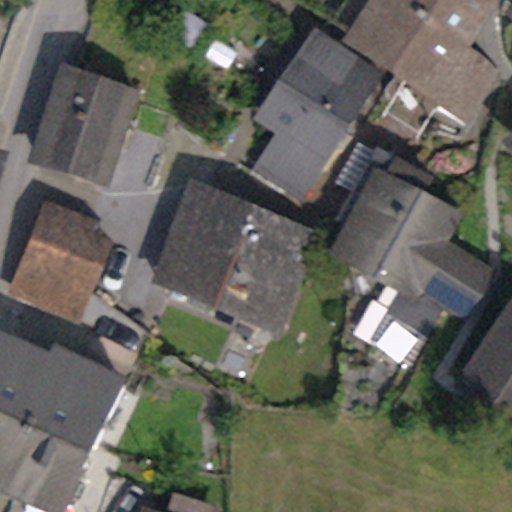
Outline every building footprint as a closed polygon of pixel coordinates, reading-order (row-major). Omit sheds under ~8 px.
[(366,46),(392,3),(387,0),(349,0),(335,23),(366,46)] [(387,0),(392,3),(366,46),(407,73),(452,0),(387,0)] [(460,46),(487,2),(483,0),(452,0),(407,73),(472,116),(498,71),(460,46)] [(318,42),(290,84),(350,124),(378,81),(318,42)] [(105,183),(135,95),(67,69),(37,160),(105,183)] [(274,180),(302,198),(350,124),(290,84),(265,119),(282,130),(300,141),(274,180)] [(256,168),(274,180),(300,141),(282,130),(256,168)] [(346,183),(365,194),(386,157),(367,146),(346,183)] [(407,289),(424,299),(427,294),(451,254),(438,245),(452,219),(418,199),(429,181),(387,155),(386,157),(365,194),(349,221),(361,228),(347,253),(407,289)] [(301,276),(314,238),(208,196),(198,223),(185,217),(175,235),(190,242),(241,263),(245,254),(301,276)] [(109,247),(95,231),(48,213),(37,244),(82,262),(72,286),(90,294),(109,247)] [(156,287),(280,332),(301,276),(245,254),(241,263),(190,242),(175,235),(156,287)] [(16,296),(64,309),(72,286),(82,262),(37,244),(16,296)] [(464,315),(489,278),(451,254),(427,294),(443,303),(464,315)] [(424,299),(407,289),(375,342),(408,362),(443,303),(427,294),(424,299)] [(511,318),(463,387),(511,421),(511,318)] [(60,358),(48,383),(0,360),(0,419),(71,452),(75,441),(96,449),(97,449),(125,387),(60,358)] [(0,479),(69,511),(97,449),(96,449),(75,441),(71,452),(0,419),(0,479)] [(208,511),(176,502),(172,511),(208,511)]
